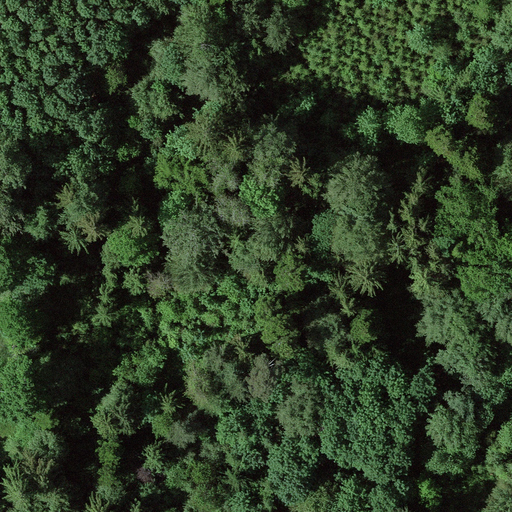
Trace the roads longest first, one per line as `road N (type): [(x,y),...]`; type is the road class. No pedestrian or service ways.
road 1 (track): [(511,284),(453,273),(409,241),(312,213),(174,197),(0,211)]
road 2 (track): [(486,280),(395,511)]
